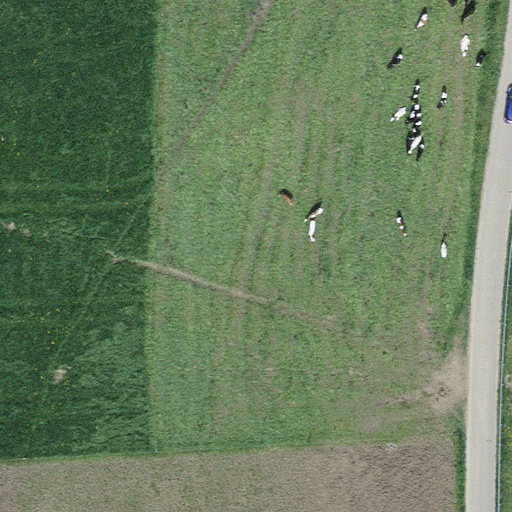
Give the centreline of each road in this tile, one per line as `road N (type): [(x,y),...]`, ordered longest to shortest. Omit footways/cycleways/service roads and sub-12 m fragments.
road 1 (track): [(0,506),(61,314),(264,0)]
road 2 (unclassified): [(511,103),(473,322),(473,511)]
